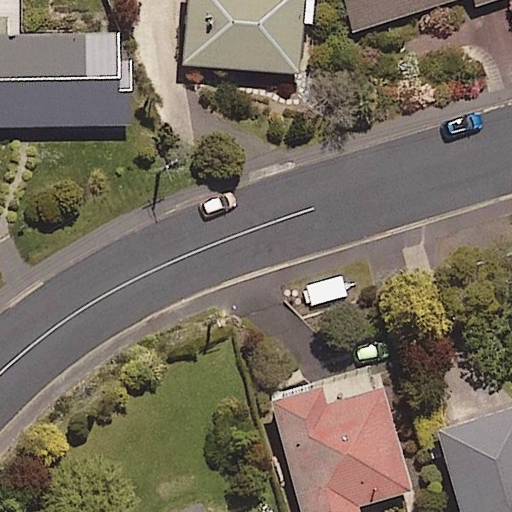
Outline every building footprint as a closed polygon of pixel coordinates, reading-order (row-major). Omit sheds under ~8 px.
[(183,0),(180,71),(299,78),(303,0),(183,0)] [(341,0),(351,33),(462,0),(469,0),(473,10),(505,0),(341,0)] [(0,134),(102,130),(98,42),(0,45),(0,134)] [(361,511),(406,499),(372,380),(266,411),(294,511),(361,511)] [(511,511),(511,418),(434,443),(454,511),(511,511)]
